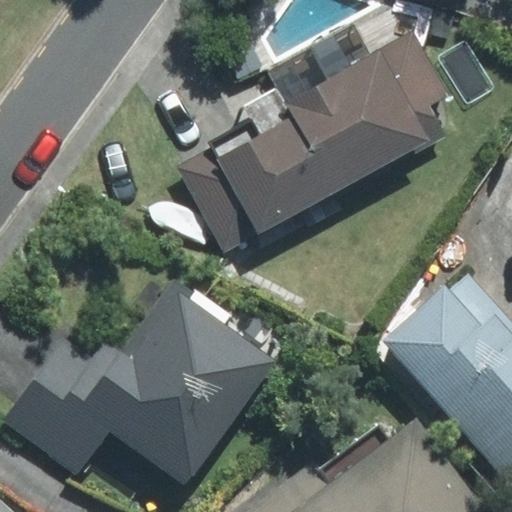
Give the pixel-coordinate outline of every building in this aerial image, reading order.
[(413,123),(445,105),(407,34),(177,158),(229,255),(427,149),(413,123)] [(511,332),(457,274),(377,348),(511,491),(511,332)] [(177,491),(267,366),(165,293),(113,366),(65,332),(0,425),(73,476),(101,437),(177,491)] [(479,511),(410,420),(321,486),(305,465),(242,511),(479,511)] [(0,511),(12,511),(0,500),(0,511)]
